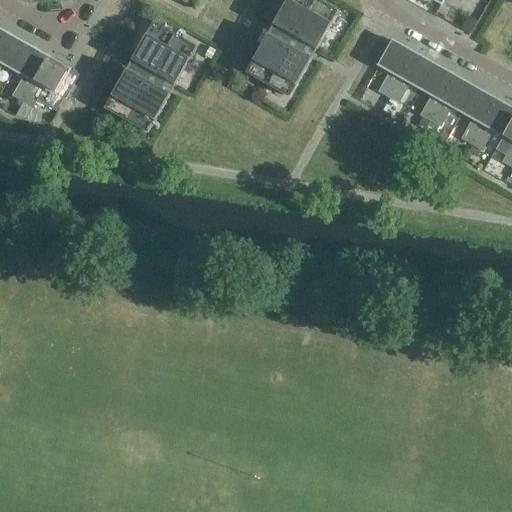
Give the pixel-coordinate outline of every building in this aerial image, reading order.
[(295,37),(316,0),(288,0),(274,25),(295,37)] [(317,50),(339,11),(319,0),(316,0),(295,37),(317,50)] [(154,73),(176,34),(154,22),(133,61),(154,73)] [(14,70),(28,46),(7,34),(0,46),(0,70),(4,64),(14,70)] [(176,85),(198,47),(176,34),(154,73),(176,85)] [(268,86),(290,47),(269,35),(247,73),(268,86)] [(389,97),(414,53),(393,41),(379,65),(390,72),(385,80),(381,92),(389,97)] [(35,82),(48,57),(28,46),(14,70),(24,76),(19,84),(15,96),(23,101),(35,82)] [(290,98),(312,60),(312,59),(290,47),(268,86),(290,98)] [(421,89),(435,65),(414,53),(389,97),(398,102),(406,92),(411,83),(421,89)] [(64,80),(70,70),(48,57),(35,82),(23,101),(31,106),(40,96),(45,87),(56,94),(64,80)] [(438,108),(456,77),(435,65),(421,89),(432,96),(427,104),(423,116),(431,121),(438,108)] [(73,85),(79,75),(70,70),(64,80),(73,85)] [(127,121),(149,82),(127,70),(105,109),(127,121)] [(463,113),(477,89),(456,77),(438,108),(431,121),(439,125),(448,116),(453,107),(463,113)] [(149,134),(170,95),(149,82),(127,121),(149,134)] [(472,144),(497,100),(477,89),(463,113),(473,119),(469,127),(464,140),(472,144)] [(504,136),(511,122),(511,108),(497,100),(472,144),(480,149),(489,138),(493,130),(504,136)]
